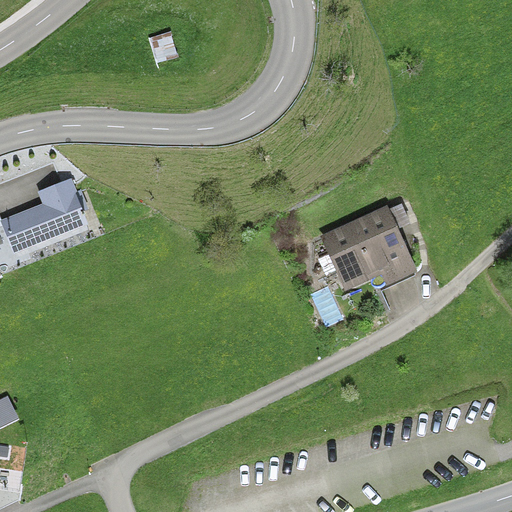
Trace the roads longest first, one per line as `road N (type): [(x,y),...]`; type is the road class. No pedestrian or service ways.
road 1 (residential): [(511,233),(438,302),(380,340),(110,473),(123,511)]
road 2 (tertiary): [(290,0),(288,65),(265,102),(232,122),(186,129),(53,124),(0,136)]
